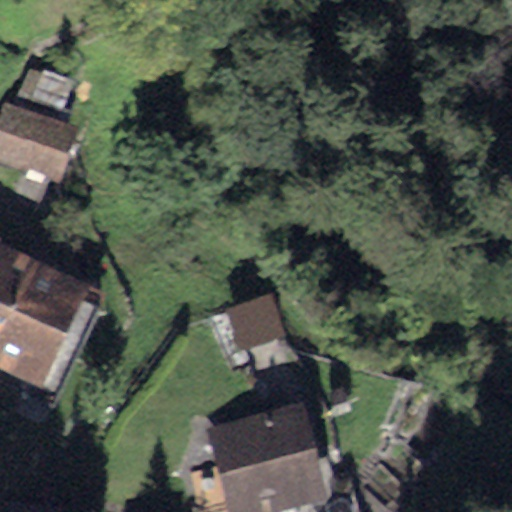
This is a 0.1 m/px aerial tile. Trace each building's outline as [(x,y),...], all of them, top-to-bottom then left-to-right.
[(8,114),(0,136),(0,158),(63,181),(78,139),(8,114)] [(0,251),(0,356),(34,373),(70,299),(18,274),(21,261),(0,251)] [(268,306),(229,319),(238,347),(277,334),(268,306)] [(295,424),(221,442),(227,466),(239,510),(312,492),(295,424)] [(232,511),(239,510),(227,466),(191,475),(200,511),(232,511)]
